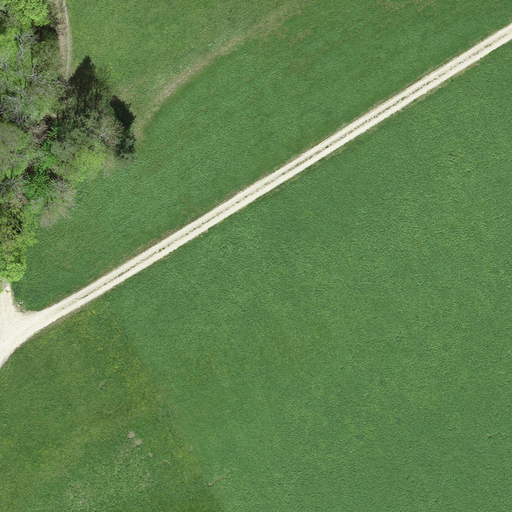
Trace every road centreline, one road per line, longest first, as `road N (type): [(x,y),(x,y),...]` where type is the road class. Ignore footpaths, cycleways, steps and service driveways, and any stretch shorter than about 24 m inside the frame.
road 1 (track): [(511,29),(40,323),(5,332)]
road 2 (track): [(5,332),(7,255),(22,180),(64,43),(58,0)]
